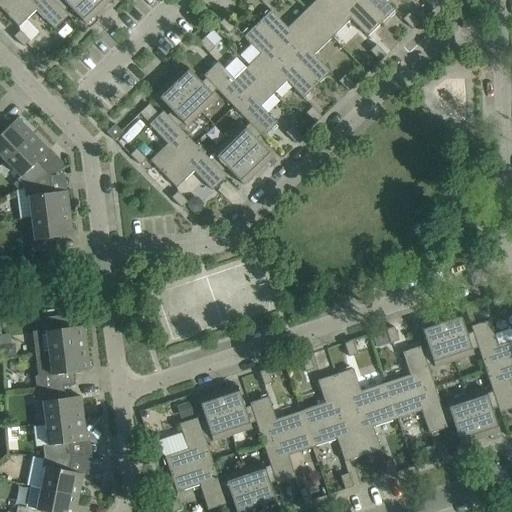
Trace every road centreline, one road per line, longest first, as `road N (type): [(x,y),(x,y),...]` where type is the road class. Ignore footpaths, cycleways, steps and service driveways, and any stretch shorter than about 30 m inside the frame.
road 1 (residential): [(121,397),(496,269),(507,255),(499,39)]
road 2 (residential): [(103,259),(227,242),(435,42),(499,39)]
road 3 (residential): [(61,116),(182,0)]
road 4 (residential): [(103,259),(98,158),(61,116)]
road 5 (residential): [(121,397),(103,259)]
